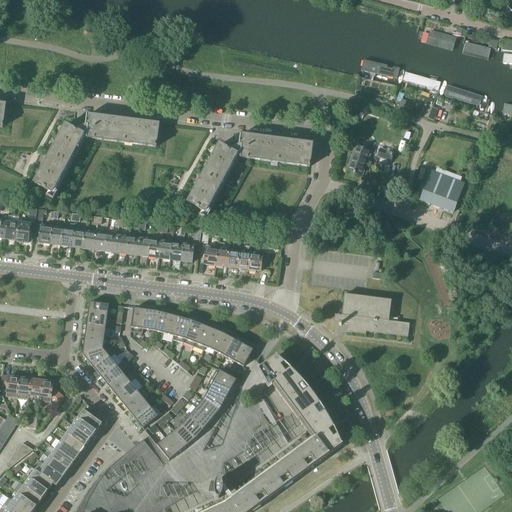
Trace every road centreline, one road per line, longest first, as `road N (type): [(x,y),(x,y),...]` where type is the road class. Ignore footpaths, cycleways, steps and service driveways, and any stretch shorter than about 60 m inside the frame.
road 1 (residential): [(0,91),(313,133),(324,139),(319,184)]
road 2 (tertiary): [(391,511),(344,370),(284,314)]
road 3 (tertiary): [(284,314),(246,301),(73,277)]
road 4 (residential): [(511,252),(319,184)]
road 5 (residential): [(50,511),(114,422),(65,358)]
road 6 (residential): [(284,314),(294,237),(319,184)]
road 7 (unclassified): [(511,36),(387,0)]
